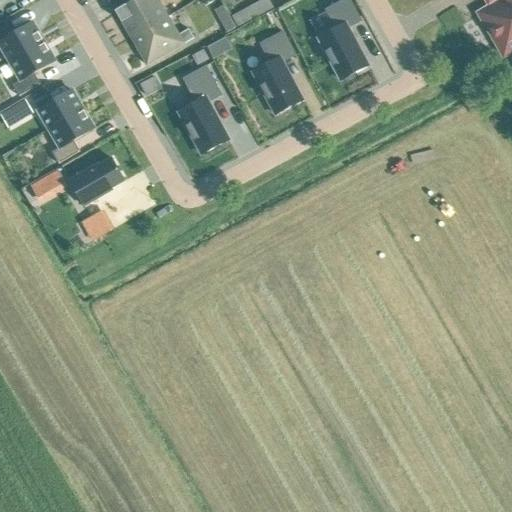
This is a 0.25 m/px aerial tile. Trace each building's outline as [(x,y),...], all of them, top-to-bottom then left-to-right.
[(131,39),(168,17),(158,0),(135,0),(115,12),(131,39)] [(273,9),(268,0),(262,0),(232,16),(237,28),(273,9)] [(338,28),(321,37),(343,79),(370,65),(349,27),(363,20),(352,0),(343,0),(328,9),(338,28)] [(511,0),(488,0),(489,1),(493,8),(482,15),(497,41),(504,53),(505,54),(506,53),(511,49),(511,0)] [(168,17),(131,39),(147,66),(194,38),(189,29),(179,35),(168,17)] [(6,26),(0,29),(0,42),(11,62),(43,44),(33,25),(12,36),(6,26)] [(270,64),(253,73),(276,115),(303,101),(282,63),(296,56),(283,33),(260,45),(270,64)] [(214,60),(232,50),(225,38),(207,48),(214,60)] [(43,44),(11,62),(22,81),(14,86),(19,96),(40,85),(34,74),(54,63),(43,44)] [(197,66),(209,60),(204,50),(192,56),(197,66)] [(196,104),(179,113),(202,155),(229,141),(208,103),(222,96),(206,67),(183,79),(196,104)] [(146,97),(162,88),(155,77),(140,85),(146,97)] [(72,92),(39,110),(49,129),(83,111),(72,92)] [(19,122),(33,114),(24,99),(11,108),(19,122)] [(83,111),(49,129),(60,149),(53,153),(59,164),(79,152),(73,141),(93,130),(83,111)] [(98,165),(70,181),(85,207),(113,191),(112,190),(125,182),(112,159),(99,167),(98,165)] [(51,197),(68,187),(58,170),(41,180),(51,197)] [(115,229),(104,210),(90,218),(101,237),(115,229)]
